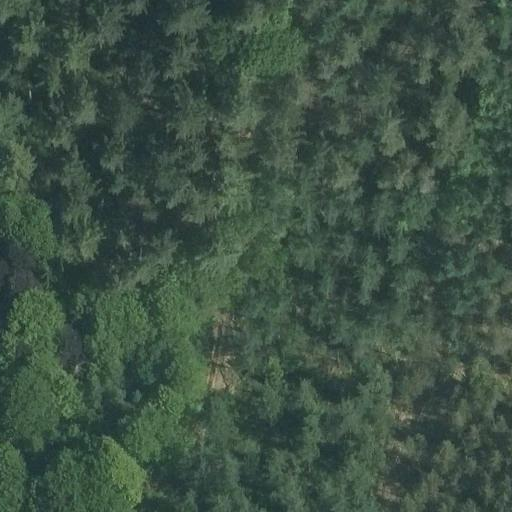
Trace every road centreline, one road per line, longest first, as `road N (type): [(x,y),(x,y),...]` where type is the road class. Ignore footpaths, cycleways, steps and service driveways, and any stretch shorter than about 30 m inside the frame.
road 1 (track): [(172,511),(283,0)]
road 2 (track): [(253,151),(511,170)]
